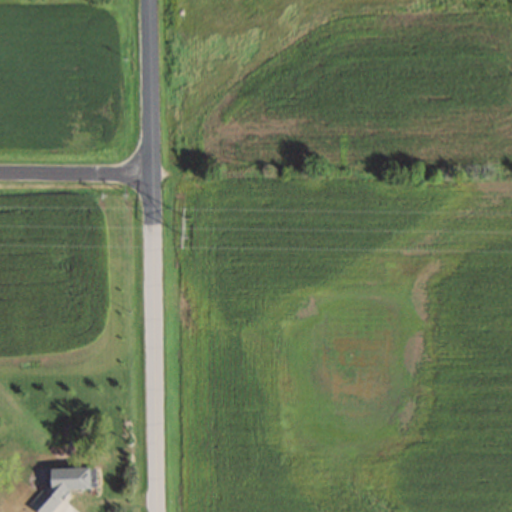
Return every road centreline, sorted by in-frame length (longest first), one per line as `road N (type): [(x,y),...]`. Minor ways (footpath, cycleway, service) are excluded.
road 1 (residential): [(150,0),(159,511)]
road 2 (residential): [(154,171),(0,172)]
